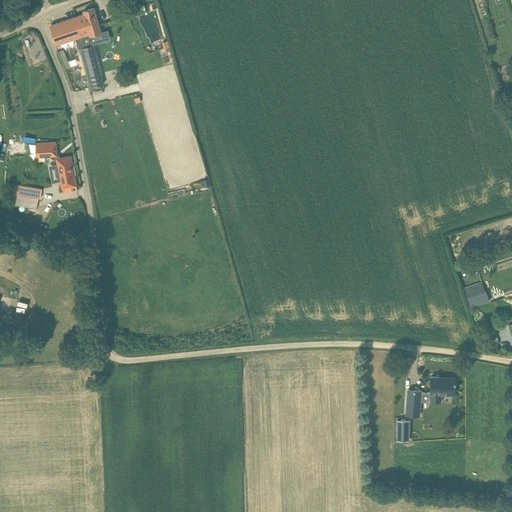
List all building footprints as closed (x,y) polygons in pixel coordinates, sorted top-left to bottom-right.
[(84,14),(51,25),(57,45),(76,38),(79,48),(93,45),(90,35),(101,32),(94,8),(83,11),(84,14)] [(94,50),(80,53),(83,63),(97,60),(94,50)] [(62,191),(63,193),(63,192),(63,193),(67,192),(77,191),(71,156),(60,158),(60,157),(59,156),(59,155),(56,154),(56,142),(36,143),(37,156),(51,155),(53,159),(56,160),(62,188),(63,188),(63,191),(62,191)] [(11,145),(12,155),(25,154),(24,144),(11,145)] [(18,185),(17,195),(41,199),(42,190),(18,185)] [(464,288),(470,306),(489,300),(486,290),(479,293),(476,284),(464,288)] [(431,392),(431,402),(442,402),(442,394),(454,394),(454,377),(431,377),(431,392)] [(408,389),(406,415),(419,415),(421,392),(421,390),(408,389)] [(397,420),(396,440),(409,440),(410,420),(397,420)]
